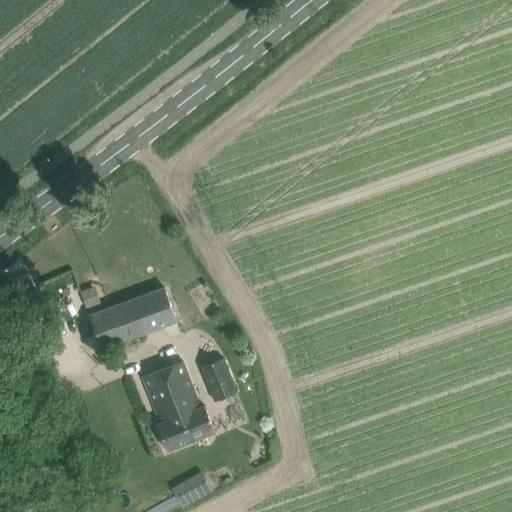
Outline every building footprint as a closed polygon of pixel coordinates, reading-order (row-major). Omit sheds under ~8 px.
[(95,286),(80,290),(86,308),(101,304),(95,286)] [(89,314),(102,348),(177,320),(165,287),(89,314)] [(201,366),(215,400),(237,391),(223,357),(201,366)] [(157,424),(167,450),(215,431),(205,405),(201,406),(183,360),(143,376),(161,422),(157,424)] [(173,489),(182,508),(212,492),(202,473),(173,489)] [(13,511),(0,491),(0,509),(1,511),(13,511)]
